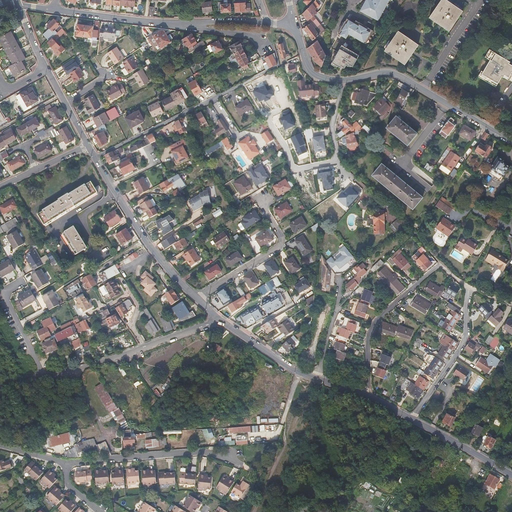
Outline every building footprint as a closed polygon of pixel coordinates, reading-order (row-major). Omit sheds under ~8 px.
[(366,0),(361,10),(379,20),(389,0),(366,0)] [(464,12),(447,0),(443,0),(431,18),(440,25),(450,32),(464,12)] [(212,10),(211,1),(202,3),(204,11),(212,10)] [(217,2),(218,12),(232,11),(231,3),(221,4),(221,1),(217,2)] [(233,3),(234,11),(246,10),(247,13),(251,13),(250,3),(246,3),(245,2),(233,3)] [(311,5),(300,15),(305,21),(307,19),(312,15),(315,13),(313,10),(314,9),(311,5)] [(324,35),(326,37),(330,34),(341,19),(338,17),(325,35),(324,35)] [(62,27),(63,27),(54,18),(47,25),(55,34),(62,27)] [(346,20),(340,29),(341,30),(339,32),(341,34),(347,37),(349,33),(366,43),(374,30),(357,20),(355,22),(350,19),(348,18),(346,20)] [(324,30),(316,19),(309,24),(317,35),(324,30)] [(83,36),(85,24),(77,23),(76,35),(83,36)] [(94,25),(85,24),(83,36),(92,37),(92,36),(93,29),(94,25)] [(317,35),(309,24),(302,29),(310,40),(317,35)] [(105,29),(101,28),(100,36),(104,36),(103,38),(108,38),(108,37),(115,38),(117,28),(112,27),(106,26),(105,29)] [(65,31),(62,27),(55,34),(54,35),(52,37),(49,40),(50,41),(48,42),(56,50),(55,51),(59,54),(65,47),(56,39),(65,31)] [(152,35),(156,42),(167,35),(165,31),(161,30),(152,35)] [(0,38),(4,47),(16,40),(11,31),(0,37),(0,38)] [(420,47),(399,32),(386,52),(406,66),(413,56),(415,54),(420,47)] [(167,35),(156,42),(160,47),(171,41),(170,39),(172,37),(170,33),(167,35)] [(191,33),(182,38),(187,45),(196,40),(191,33)] [(218,38),(209,43),(209,44),(206,45),(207,48),(206,48),(208,50),(209,50),(210,52),(213,50),(214,52),(222,48),(222,47),(219,39),(218,39),(218,38)] [(189,48),(188,49),(189,52),(195,49),(198,47),(205,43),(203,39),(198,43),(189,48)] [(307,46),(309,51),(319,43),(320,42),(318,40),(317,39),(307,46)] [(21,49),(16,40),(4,47),(9,55),(21,49)] [(196,40),(187,45),(189,48),(198,43),(196,40)] [(230,45),(234,52),(243,48),(241,45),(242,45),(240,40),(230,45)] [(286,54),(283,43),(278,44),(282,57),(283,57),(283,58),(286,57),(286,56),(290,55),(289,53),(286,54)] [(319,43),(309,51),(313,59),(322,65),(325,54),(319,43)] [(352,65),(359,54),(342,44),(336,55),(332,62),(337,66),(338,65),(341,66),(342,65),(345,67),(346,64),(348,65),(349,64),(352,65)] [(107,52),(114,64),(123,57),(116,46),(107,52)] [(234,52),(229,55),(233,62),(239,59),(247,55),(243,48),(234,52)] [(25,58),(21,49),(9,55),(14,64),(21,60),(25,58)] [(511,61),(491,49),(488,54),(489,55),(488,58),(490,59),(483,71),(481,75),(497,84),(502,76),(504,76),(505,74),(509,76),(511,73),(511,72),(511,71),(511,61)] [(263,63),(266,69),(277,64),(275,53),(274,53),(265,57),(267,61),(263,63)] [(239,59),(242,67),(250,62),(247,55),(239,59)] [(137,66),(130,56),(122,62),(125,66),(122,68),(125,73),(126,73),(137,66)] [(14,64),(9,66),(14,75),(26,69),(21,60),(14,64)] [(80,65),(70,71),(76,80),(85,74),(80,65)] [(295,65),(288,67),(290,73),(297,71),(295,65)] [(144,66),(135,71),(143,83),(152,78),(144,66)] [(483,71),(482,70),(478,76),(496,86),(497,84),(481,75),(483,71)] [(196,80),(188,84),(194,97),(202,93),(196,80)] [(268,90),(263,81),(257,85),(259,88),(252,91),(256,99),(258,98),(260,102),(264,100),(265,102),(271,100),(270,98),(274,96),(271,89),(268,90)] [(303,82),(297,83),(299,99),(319,96),(318,88),(313,88),(312,86),(303,87),(303,82)] [(117,85),(116,83),(112,85),(113,86),(106,90),(111,98),(125,90),(121,83),(117,85)] [(38,99),(31,87),(16,95),(25,110),(41,101),(40,98),(38,99)] [(179,89),(171,93),(172,95),(176,103),(185,99),(179,89)] [(355,102),(366,105),(377,94),(359,89),(358,93),(356,101),(355,102)] [(399,101),(397,104),(403,109),(411,96),(409,94),(409,93),(404,89),(397,100),(399,101)] [(83,99),(87,106),(88,107),(86,108),(89,113),(99,107),(92,94),(83,99)] [(162,100),(166,110),(177,105),(176,103),(172,95),(162,100)] [(384,114),(390,107),(387,105),(388,104),(382,98),(374,106),(377,110),(378,109),(381,112),(381,111),(384,114)] [(247,99),(235,107),(240,115),(252,106),(247,99)] [(163,111),(158,101),(148,106),(153,116),(163,111)] [(323,102),(316,102),(317,107),(314,107),(316,119),(325,118),(323,102)] [(53,108),(51,103),(44,107),(47,111),(49,110),(56,123),(63,119),(56,106),(53,108)] [(282,113),(283,116),(278,119),(281,125),(282,125),(285,131),(296,125),(289,109),(282,113)] [(144,120),(139,110),(126,117),(131,127),(144,120)] [(208,125),(202,111),(196,114),(202,124),(204,123),(205,127),(208,125)] [(104,124),(109,121),(105,112),(94,118),(99,126),(104,124)] [(377,120),(379,123),(383,120),(386,117),(389,114),(387,112),(384,116),(383,115),(377,120)] [(408,146),(417,133),(396,116),(387,129),(408,146)] [(26,123),(30,130),(39,125),(36,117),(26,123)] [(353,125),(351,122),(349,123),(343,117),(340,120),(345,126),(345,128),(338,134),(341,138),(351,130),(353,133),(359,130),(362,127),(357,122),(353,125)] [(452,118),(442,130),(448,135),(455,126),(452,124),(455,120),(452,118)] [(228,129),(221,119),(217,121),(221,128),(216,131),(219,136),(228,129)] [(21,135),(30,130),(26,123),(17,127),(21,135)] [(99,126),(92,130),(100,146),(108,141),(105,136),(103,131),(107,129),(104,124),(99,126)] [(67,125),(59,129),(67,143),(74,139),(67,125)] [(465,125),(464,125),(460,133),(471,140),(476,132),(465,125)] [(55,128),(49,131),(51,134),(52,137),(59,133),(55,127),(55,128)] [(3,136),(7,143),(16,138),(12,131),(3,136)] [(267,131),(261,135),(267,143),(273,139),(267,131)] [(152,133),(147,136),(147,137),(150,143),(156,141),(152,133)] [(299,157),(309,152),(300,134),(291,138),(296,148),(295,149),(299,157)] [(347,136),(342,138),(343,143),(349,146),(350,148),(351,148),(351,151),(356,150),(356,147),(357,147),(356,138),(354,138),(353,135),(347,136)] [(249,136),(238,143),(249,159),(259,152),(254,145),(256,144),(253,140),(251,141),(249,136)] [(323,136),(313,139),(315,152),(326,150),(323,136)] [(150,143),(147,137),(143,139),(143,141),(130,148),(131,150),(129,151),(128,150),(125,151),(127,155),(150,143)] [(221,141),(227,150),(233,147),(227,137),(221,141)] [(184,139),(169,146),(172,151),(171,151),(177,163),(189,157),(183,145),(186,144),(184,139)] [(52,149),(48,142),(35,150),(39,157),(52,149)] [(486,147),(482,145),(480,143),(476,151),(487,158),(493,148),(487,145),(486,147)] [(114,156),(113,151),(105,155),(107,159),(114,156)] [(442,165),(450,170),(451,170),(447,166),(456,154),(451,151),(442,165)] [(459,156),(456,154),(447,166),(451,170),(453,166),(459,156)] [(24,162),(21,155),(7,162),(11,169),(24,162)] [(116,155),(114,156),(107,159),(109,164),(118,159),(116,155)] [(128,160),(126,157),(117,161),(124,174),(134,169),(129,160),(128,160)] [(504,177),(507,171),(508,171),(509,171),(510,170),(510,169),(510,168),(510,167),(510,166),(509,166),(508,166),(507,166),(506,166),(506,167),(505,167),(506,165),(503,163),(504,161),(498,157),(489,172),(499,179),(501,175),(504,177)] [(372,176),(392,192),(402,180),(382,164),(372,176)] [(262,165),(253,171),(260,183),(269,177),(262,165)] [(324,191),(333,189),(332,185),(334,184),(332,179),(336,178),(334,168),(330,169),(330,171),(316,174),(317,179),(322,179),(324,191)] [(177,174),(168,179),(159,184),(164,191),(175,184),(177,184),(181,182),(177,174)] [(248,181),(247,182),(244,176),(234,182),(241,194),(252,188),(248,181)] [(133,183),(139,195),(148,190),(142,178),(133,183)] [(285,179),(273,187),(278,195),(291,187),(285,179)] [(402,180),(392,192),(414,210),(423,198),(402,180)] [(101,188),(99,185),(95,188),(91,181),(38,214),(44,225),(98,193),(97,191),(101,188)] [(362,191),(355,185),(353,188),(351,186),(345,193),(343,192),(338,198),(347,207),(362,191)] [(188,201),(194,210),(197,208),(197,207),(202,203),(210,202),(207,190),(203,191),(203,192),(199,193),(200,194),(188,201)] [(141,208),(144,214),(147,212),(154,207),(149,199),(149,200),(147,196),(137,201),(138,203),(139,205),(141,204),(142,207),(141,208)] [(456,210),(458,207),(442,196),(440,199),(455,209),(456,210)] [(17,206),(13,199),(0,206),(4,213),(17,206)] [(451,214),(455,209),(440,199),(437,204),(451,214)] [(287,201),(275,209),(280,217),(292,210),(287,201)] [(143,218),(145,222),(158,213),(154,207),(147,212),(148,215),(143,218)] [(121,220),(115,210),(104,217),(110,227),(121,220)] [(244,220),(241,221),(245,228),(260,219),(255,210),(243,217),(244,220)] [(375,233),(385,233),(384,215),(386,215),(386,211),(384,211),(384,210),(374,210),(375,233)] [(161,230),(163,236),(173,230),(169,223),(174,220),(169,215),(162,219),(162,218),(156,221),(158,224),(156,224),(159,229),(161,228),(161,230)] [(198,218),(192,222),(194,225),(203,220),(201,217),(198,218)] [(301,217),(289,224),(294,233),(307,225),(301,217)] [(392,223),(398,230),(406,223),(400,217),(392,223)] [(16,218),(5,224),(9,230),(19,224),(16,218)] [(449,225),(441,219),(436,228),(448,236),(455,226),(451,223),(449,225)] [(9,230),(5,224),(0,226),(0,232),(1,234),(9,230)] [(86,248),(74,227),(63,234),(76,254),(83,249),(84,251),(86,249),(85,248),(86,248)] [(133,238),(126,228),(117,235),(123,244),(133,238)] [(24,244),(16,231),(7,237),(14,250),(24,244)] [(268,231),(256,238),(261,247),(273,240),(268,231)] [(224,232),(212,240),(218,248),(229,241),(224,232)] [(175,233),(161,242),(165,249),(174,243),(180,240),(175,233)] [(313,250),(303,235),(296,240),(305,255),(313,250)] [(463,237),(456,247),(461,251),(463,248),(473,253),(478,244),(469,238),(467,240),(463,237)] [(180,240),(174,243),(178,251),(187,245),(183,238),(180,240)] [(340,249),(338,251),(342,256),(335,261),(331,256),(325,261),(331,267),(332,268),(336,265),(340,269),(354,258),(342,243),(338,246),(340,249)] [(185,259),(186,258),(191,266),(200,260),(193,249),(183,255),(185,259)] [(490,261),(491,259),(499,265),(498,266),(503,269),(509,260),(500,255),(500,253),(492,249),(485,259),(490,261)] [(41,261),(35,250),(25,256),(27,260),(28,259),(32,266),(41,261)] [(401,254),(398,250),(387,261),(392,266),(396,263),(401,269),(408,262),(401,254)] [(131,261),(139,256),(136,251),(128,257),(131,261)] [(238,252),(226,259),(230,266),(242,258),(238,252)] [(424,254),(417,261),(426,270),(430,266),(433,264),(424,254)] [(328,288),(330,288),(330,272),(328,270),(331,267),(325,261),(321,255),(321,261),(322,263),(322,270),(321,280),(321,281),(321,282),(321,283),(322,283),(322,284),(322,285),(323,285),(323,286),(324,286),(324,287),(325,287),(325,288),(326,288),(327,288),(328,288)] [(293,257),(286,261),(292,273),(300,268),(293,257)] [(15,269),(9,259),(0,264),(0,274),(1,277),(15,269)] [(279,271),(272,260),(265,264),(271,275),(273,273),(274,274),(279,271)] [(373,267),(376,271),(384,263),(381,260),(373,267)] [(355,268),(359,273),(366,266),(363,263),(360,266),(358,265),(355,268)] [(120,272),(115,264),(99,274),(103,281),(112,276),(120,272)] [(217,264),(206,272),(209,278),(221,271),(217,264)] [(378,273),(386,282),(390,279),(393,281),(397,278),(398,278),(398,277),(395,275),(394,275),(386,266),(378,273)] [(48,282),(40,269),(31,275),(39,288),(48,282)] [(365,272),(364,270),(347,285),(351,290),(358,283),(356,281),(365,272)] [(152,277),(145,271),(140,276),(144,279),(140,282),(140,283),(144,286),(142,289),(149,295),(154,289),(151,286),(154,284),(150,280),(152,277)] [(91,274),(90,272),(76,280),(78,283),(83,281),(82,279),(86,277),(91,274)] [(252,272),(244,277),(250,287),(253,285),(254,286),(258,284),(252,272)] [(97,284),(91,274),(86,277),(82,279),(83,281),(87,290),(97,284)] [(112,276),(103,281),(104,284),(109,292),(111,296),(120,291),(118,287),(119,287),(117,283),(116,283),(112,276)] [(275,287),(281,284),(277,277),(258,288),(262,296),(276,289),(275,287)] [(390,279),(386,282),(398,294),(402,291),(405,287),(397,278),(393,281),(390,279)] [(306,279),(294,286),(299,293),(311,287),(306,279)] [(76,280),(63,289),(69,299),(82,291),(78,283),(76,280)] [(444,291),(446,288),(440,284),(438,286),(431,281),(426,290),(437,296),(440,292),(442,294),(444,291)] [(109,292),(104,284),(99,287),(104,295),(109,292)] [(447,292),(444,291),(442,294),(440,297),(446,301),(450,295),(455,297),(460,288),(452,284),(447,292)] [(231,299),(224,288),(219,291),(220,293),(218,294),(223,304),(231,299)] [(362,292),(359,298),(368,302),(369,299),(371,300),(374,292),(365,288),(363,292),(362,292)] [(171,289),(169,290),(163,294),(171,306),(179,300),(171,289)] [(36,299),(33,295),(30,290),(18,297),(23,307),(36,299)] [(43,296),(50,309),(60,304),(52,290),(43,296)] [(81,312),(82,313),(92,307),(93,307),(90,302),(89,303),(87,298),(86,298),(84,294),(76,299),(78,303),(77,305),(81,312)] [(238,300),(230,304),(234,312),(242,307),(241,304),(246,301),(243,296),(242,297),(241,298),(240,298),(238,300)] [(418,296),(412,305),(426,314),(431,305),(418,296)] [(266,302),(262,304),(267,311),(271,309),(271,310),(278,306),(279,307),(282,304),(278,297),(274,299),(274,298),(270,300),(267,303),(266,302)] [(121,316),(132,309),(130,306),(133,304),(130,299),(128,298),(123,302),(122,301),(118,304),(119,306),(116,308),(119,312),(121,316)] [(358,306),(357,310),(366,313),(369,306),(367,305),(368,302),(359,298),(357,306),(358,306)] [(494,308),(487,302),(479,309),(486,316),(494,308)] [(181,318),(188,313),(181,303),(174,308),(181,319),(181,318)] [(459,314),(461,310),(449,303),(447,306),(451,309),(452,310),(442,326),(451,332),(461,315),(459,314)] [(108,309),(106,310),(104,311),(103,311),(105,316),(106,317),(113,314),(110,308),(108,309)] [(242,315),(246,323),(250,321),(251,322),(258,317),(258,318),(262,316),(258,308),(254,310),(254,309),(250,311),(246,313),(242,315)] [(504,313),(500,308),(493,316),(493,317),(491,320),(496,325),(503,319),(501,316),(504,313)] [(182,321),(196,315),(193,310),(188,313),(181,318),(182,321)] [(116,314),(107,318),(108,322),(111,327),(120,323),(116,314)] [(174,324),(172,319),(167,321),(165,317),(161,318),(165,331),(172,329),(172,328),(175,326),(174,324)] [(153,318),(145,323),(152,335),(160,329),(153,318)] [(290,318),(280,325),(284,329),(285,328),(289,334),(297,328),(290,318)] [(86,320),(80,322),(77,324),(81,332),(85,330),(89,328),(89,327),(86,320)] [(273,320),(262,326),(270,332),(278,327),(273,320)] [(348,322),(346,329),(351,331),(355,333),(357,325),(355,325),(356,322),(350,320),(350,322),(348,322)] [(71,322),(61,327),(63,331),(73,326),(71,322)] [(379,330),(395,336),(396,334),(398,328),(388,324),(387,326),(382,324),(379,330)] [(71,342),(74,348),(83,344),(78,333),(74,325),(73,326),(63,331),(60,332),(55,334),(57,340),(67,336),(71,342)] [(51,336),(47,327),(38,331),(42,340),(51,336)] [(403,329),(398,328),(396,334),(411,340),(414,331),(403,327),(403,329)] [(338,334),(336,338),(345,341),(350,343),(351,339),(348,339),(351,331),(346,329),(342,328),(342,330),(339,329),(337,334),(338,334)] [(485,344),(496,349),(500,338),(495,336),(494,338),(489,335),(485,344)] [(424,341),(417,337),(413,344),(419,348),(424,341)] [(459,343),(450,337),(439,353),(448,359),(459,343)] [(291,338),(282,345),(288,352),(293,348),(291,346),(295,342),(291,338)] [(335,349),(338,350),(344,352),(346,345),(344,344),(345,341),(336,338),(335,341),(336,341),(334,345),(336,345),(335,349)] [(53,346),(54,350),(58,349),(55,339),(50,341),(49,339),(46,340),(47,342),(42,343),(46,353),(50,352),(49,348),(53,346)] [(467,345),(465,348),(472,353),(476,346),(469,342),(467,345)] [(336,358),(335,361),(337,362),(341,363),(342,360),(344,361),(346,353),(345,353),(344,352),(338,350),(335,358),(336,358)] [(381,363),(380,365),(386,367),(387,365),(389,365),(392,358),(384,355),(381,362),(381,363)] [(489,373),(494,365),(496,367),(501,360),(495,356),(493,359),(490,356),(487,361),(481,357),(476,365),(489,373)] [(425,376),(424,376),(424,377),(429,380),(431,378),(433,379),(443,363),(435,358),(425,373),(426,374),(425,376)] [(386,367),(380,365),(379,368),(378,368),(376,376),(384,378),(387,371),(385,370),(386,367)] [(465,379),(470,372),(460,365),(455,372),(465,379)] [(428,382),(420,377),(415,385),(411,383),(407,389),(410,391),(410,393),(418,398),(428,382)] [(103,383),(94,388),(108,413),(112,411),(122,430),(128,426),(103,383)] [(472,399),(466,410),(472,413),(475,410),(479,412),(483,405),(472,399)] [(444,420),(444,421),(444,422),(451,426),(455,418),(447,413),(444,420)] [(482,428),(476,425),(472,433),(476,435),(477,434),(479,435),(482,428)] [(131,437),(130,429),(123,430),(125,447),(132,446),(132,442),(135,442),(134,436),(131,437)] [(492,448),(496,440),(488,436),(485,444),(492,448)] [(231,437),(224,437),(225,446),(235,445),(234,441),(231,441),(231,437)] [(54,448),(73,443),(71,438),(53,445),(54,448)] [(68,458),(111,454),(105,442),(96,446),(93,438),(77,445),(78,448),(66,453),(68,458)] [(147,448),(149,448),(167,445),(166,438),(148,441),(146,441),(147,448)] [(73,444),(73,443),(54,448),(56,452),(73,444)] [(4,463),(3,460),(0,461),(0,472),(13,466),(11,460),(4,463)] [(37,480),(44,472),(38,468),(31,461),(24,469),(37,480)] [(140,481),(139,469),(135,470),(133,470),(133,468),(127,468),(128,484),(136,483),(136,481),(140,481)] [(50,488),(57,479),(54,476),(53,475),(54,473),(50,469),(39,481),(45,486),(46,485),(50,488)] [(125,484),(124,469),(118,469),(118,471),(116,472),(112,472),(113,483),(117,483),(118,485),(125,484)] [(157,482),(156,469),(149,470),(147,470),(147,469),(142,469),(144,483),(147,483),(148,484),(151,484),(153,483),(157,482)] [(77,482),(93,480),(92,471),(92,470),(83,470),(76,471),(77,482)] [(106,483),(110,482),(109,470),(102,470),(100,471),(95,471),(96,483),(100,483),(101,484),(105,484),(106,483)] [(176,482),(175,471),(169,472),(160,472),(161,483),(176,482)] [(196,484),(197,474),(191,473),(181,472),(180,483),(196,484)] [(27,484),(17,473),(14,475),(24,486),(27,484)] [(212,476),(209,476),(207,476),(207,473),(200,473),(199,489),(206,490),(207,488),(211,488),(212,476)] [(491,474),(485,484),(486,484),(495,489),(500,480),(491,474)] [(227,494),(235,481),(229,478),(228,480),(226,479),(223,477),(217,486),(221,489),(220,490),(227,494)] [(241,497),(250,483),(245,479),(241,485),(237,483),(232,491),(241,497)] [(57,505),(65,496),(60,491),(58,490),(60,489),(56,486),(47,496),(50,499),(50,501),(52,503),(54,502),(57,505)] [(192,511),(194,511),(197,507),(199,505),(200,506),(202,502),(191,495),(189,498),(187,498),(185,501),(185,503),(183,506),(192,511)] [(71,511),(77,506),(72,501),(70,503),(69,502),(66,500),(59,508),(62,511),(60,511),(71,511)] [(153,511),(156,509),(151,506),(146,502),(144,505),(142,505),(140,508),(141,511),(139,511),(153,511)]
